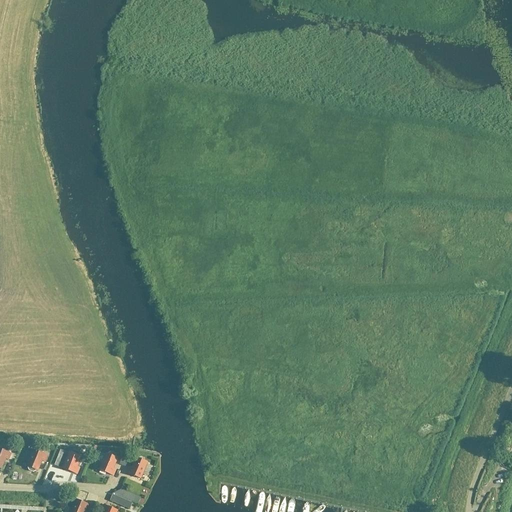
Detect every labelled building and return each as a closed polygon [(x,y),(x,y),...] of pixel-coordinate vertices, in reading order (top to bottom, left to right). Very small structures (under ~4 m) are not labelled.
[(0,469),(1,470),(5,459),(8,460),(10,455),(0,450),(0,469)] [(47,457),(33,451),(26,467),(28,467),(27,469),(28,471),(32,473),(35,472),(35,471),(38,472),(42,461),(45,462),(47,457)] [(76,475),(79,469),(76,468),(80,458),(78,457),(79,455),(77,453),(73,451),(71,452),(70,454),(68,453),(62,469),(76,475)] [(99,470),(113,476),(115,471),(113,469),(117,459),(115,458),(115,457),(114,455),(110,453),(108,454),(107,455),(105,454),(99,470)] [(126,473),(140,479),(147,463),(145,462),(145,461),(144,459),(140,457),(138,458),(137,459),(135,458),(131,469),(128,467),(126,473)] [(69,497),(66,503),(73,506),(75,500),(69,497)] [(119,497),(116,505),(129,510),(132,503),(119,497)] [(89,506),(75,500),(73,506),(70,511),(83,511),(84,511),(87,511),(89,506)]
